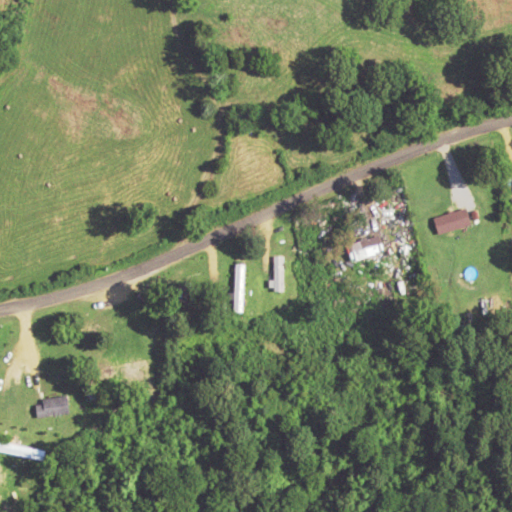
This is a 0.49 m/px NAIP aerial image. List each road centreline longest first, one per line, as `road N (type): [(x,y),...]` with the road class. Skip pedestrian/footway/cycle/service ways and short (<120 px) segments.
road 1 (residential): [(0,278),(449,119),(511,119)]
road 2 (residential): [(346,156),(511,320)]
